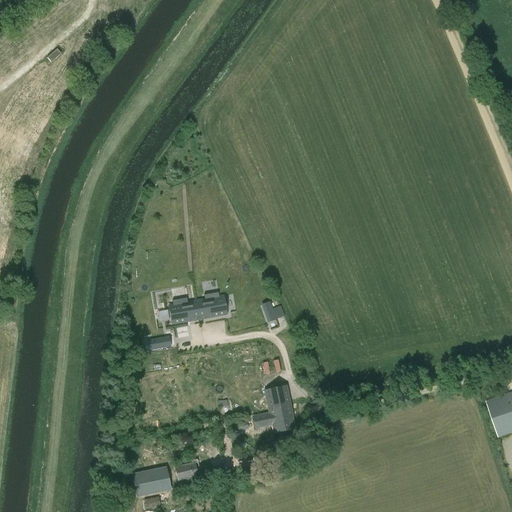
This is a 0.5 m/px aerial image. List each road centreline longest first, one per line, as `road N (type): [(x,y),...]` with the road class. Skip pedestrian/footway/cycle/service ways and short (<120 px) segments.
road 1 (unclassified): [(511,370),(331,415),(298,396),(275,338),(197,338)]
road 2 (track): [(436,0),(511,184)]
